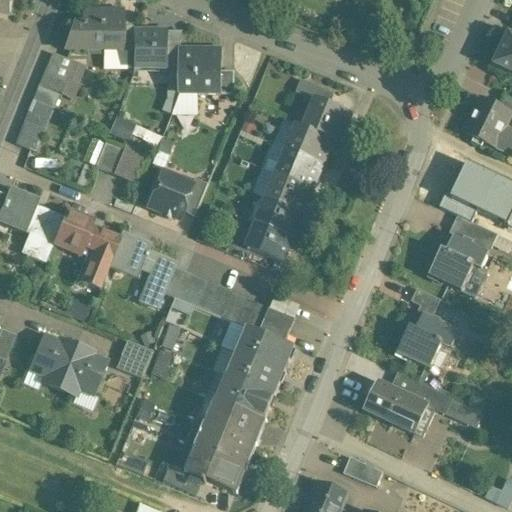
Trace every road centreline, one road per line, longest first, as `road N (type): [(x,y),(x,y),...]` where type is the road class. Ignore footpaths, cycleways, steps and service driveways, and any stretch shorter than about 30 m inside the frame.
road 1 (residential): [(274,511),(438,103)]
road 2 (residential): [(438,103),(184,0)]
road 3 (residential): [(55,0),(0,142)]
